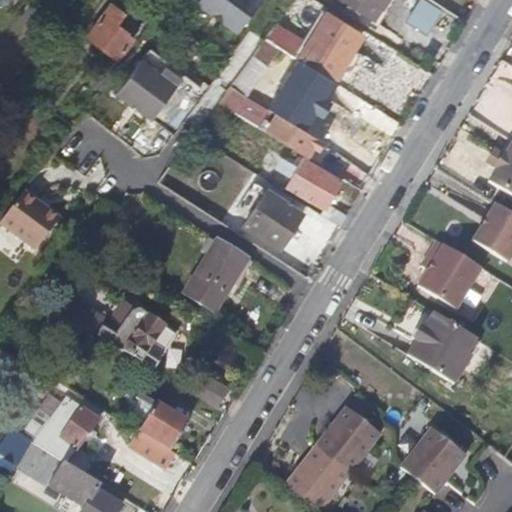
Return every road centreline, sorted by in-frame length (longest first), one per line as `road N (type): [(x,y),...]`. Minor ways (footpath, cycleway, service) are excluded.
road 1 (residential): [(318,297),(504,0)]
road 2 (unclassified): [(318,297),(94,152)]
road 3 (residential): [(184,511),(318,297)]
